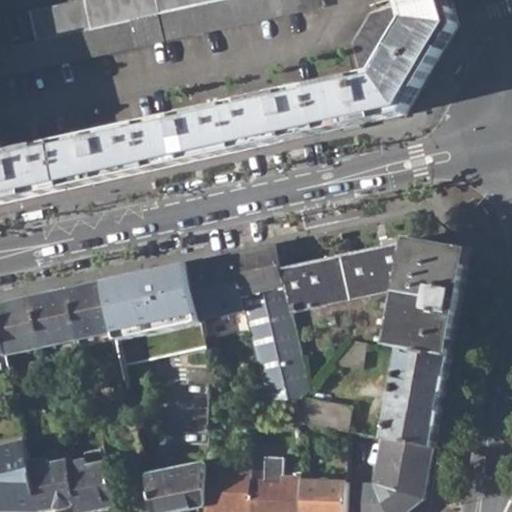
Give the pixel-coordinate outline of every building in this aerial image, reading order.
[(453,0),(405,0),(406,3),(371,13),(353,43),(361,76),(353,77),(353,74),(263,94),(263,97),(229,105),(228,102),(25,145),(25,148),(2,153),(0,144),(0,78),(325,7),(322,0),(228,0),(39,42),(0,50),(0,203),(409,114),(462,26),(453,0)] [(91,0),(33,13),(39,42),(228,0),(91,0)] [(418,247),(287,274),(314,393),(336,369),(360,344),(371,346),(407,354),(455,363),(475,260),(418,247)] [(253,323),(270,406),(307,401),(314,393),(287,274),(282,250),(239,259),(253,323)] [(195,268),(209,333),(253,323),(239,259),(195,268)] [(128,368),(212,351),(209,333),(195,268),(110,285),(120,333),(128,368)] [(83,340),(120,333),(110,285),(73,292),(83,340)] [(37,300),(47,347),(83,340),(73,292),(37,300)] [(0,307),(0,311),(9,355),(47,347),(37,300),(0,307)] [(0,356),(9,355),(0,311),(0,356)] [(365,375),(371,346),(360,344),(336,369),(365,375)] [(455,363),(407,354),(389,441),(438,450),(455,363)] [(356,410),(307,401),(306,425),(352,434),(356,410)] [(367,511),(416,511),(428,502),(438,450),(389,441),(387,441),(379,485),(368,485),(367,511)] [(254,511),(303,511),(305,476),(305,472),(289,471),(289,460),(273,459),(272,472),(256,471),(254,511)] [(72,509),(79,503),(72,466),(71,464),(52,468),(50,460),(32,464),(42,511),(57,508),(63,510),(72,509)] [(79,503),(80,511),(89,511),(95,511),(110,510),(120,505),(111,464),(91,468),(89,462),(72,466),(79,503)] [(0,511),(18,511),(42,511),(32,464),(0,470),(0,511)] [(159,511),(187,511),(209,508),(211,470),(211,466),(198,469),(152,479),(159,511)] [(209,511),(254,511),(256,471),(211,470),(209,508),(209,511)] [(303,511),(349,511),(351,485),(336,485),(331,480),(331,476),(305,476),(303,511)]
